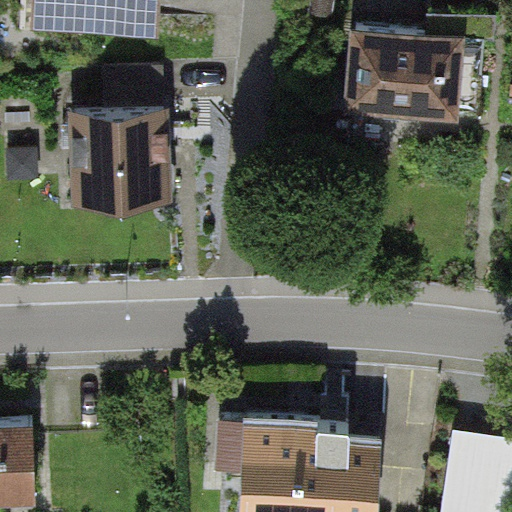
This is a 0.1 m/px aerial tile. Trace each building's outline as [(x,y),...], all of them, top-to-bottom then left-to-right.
[(154,17),(155,0),(40,0),(40,13),(154,17)] [(429,27),(357,21),(351,96),(480,107),(488,11),(431,6),(429,27)] [(105,106),(76,107),(79,193),(169,190),(165,62),(104,65),(105,106)] [(377,511),(381,429),(349,428),(350,416),(247,412),(242,511),(377,511)] [(0,492),(36,491),(34,416),(0,417),(0,492)] [(511,511),(511,426),(456,419),(444,508),(474,511),(511,511)]
